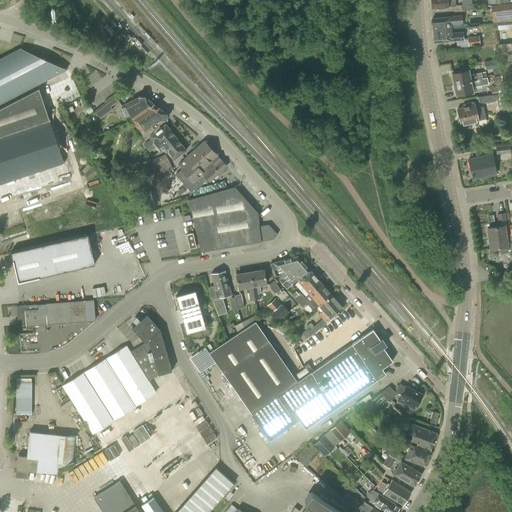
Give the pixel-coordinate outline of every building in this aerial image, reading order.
[(511,3),(491,6),(492,23),(511,20),(511,3)] [(432,19),(433,31),(451,29),(450,24),(462,23),(461,16),(432,19)] [(451,29),(433,31),(434,42),(463,40),(463,32),(451,33),(451,29)] [(479,45),(478,36),(467,37),(468,46),(479,45)] [(12,46),(0,42),(0,59),(5,56),(3,51),(12,46)] [(511,43),(498,44),(498,52),(511,51),(511,43)] [(0,59),(0,103),(66,70),(21,48),(5,56),(0,59)] [(484,62),(485,70),(498,68),(497,60),(484,62)] [(452,73),(454,84),(487,78),(486,72),(469,76),(467,70),(452,73)] [(487,78),(454,84),(457,95),(472,92),(471,87),(488,84),(487,78)] [(0,203),(5,202),(5,204),(70,182),(39,88),(0,108),(0,203)] [(477,97),(479,102),(485,103),(486,104),(496,102),(498,115),(505,113),(501,94),(477,97)] [(118,100),(115,95),(94,110),(99,118),(112,108),(110,106),(118,100)] [(144,97),(139,97),(125,105),(133,120),(143,135),(166,119),(166,114),(158,107),(152,103),(144,97)] [(459,117),(457,120),(457,123),(461,125),(478,121),(486,119),(483,107),(475,109),(473,102),(462,104),(463,108),(457,109),(459,117)] [(160,151),(164,148),(176,139),(165,125),(150,137),(151,139),(144,145),(149,152),(156,146),(160,151)] [(176,139),(164,148),(173,160),(186,150),(176,139)] [(191,191),(209,180),(210,181),(217,174),(223,169),(225,166),(204,142),(178,164),(182,169),(181,169),(175,175),(191,191)] [(510,153),(510,145),(495,146),(496,154),(510,153)] [(165,154),(139,166),(145,177),(154,172),(156,176),(172,168),(165,154)] [(496,174),(492,155),(468,159),(472,179),(496,174)] [(144,180),(131,182),(133,192),(146,190),(144,180)] [(261,241),(272,239),(277,234),(268,224),(258,226),(256,211),(234,187),(188,199),(201,251),(261,241)] [(154,196),(124,205),(126,214),(156,204),(154,196)] [(497,248),(498,251),(501,253),(508,251),(507,246),(504,226),(507,225),(505,213),(504,213),(497,214),(499,226),(487,228),(490,249),(497,248)] [(196,247),(192,233),(186,234),(189,249),(196,247)] [(11,252),(13,263),(15,262),(19,280),(36,276),(37,278),(94,264),(87,234),(11,252)] [(277,267),(282,273),(292,265),(297,270),(305,264),(298,256),(273,263),(270,264),(273,271),(277,267)] [(297,281),(299,282),(311,272),(305,264),(297,270),(292,265),(282,273),(287,279),(281,284),(286,289),(298,279),(298,280),(297,281)] [(264,269),(249,272),(255,300),(260,299),(258,290),(257,290),(257,285),(266,284),(264,269)] [(225,271),(211,274),(215,289),(217,289),(219,297),(231,294),(225,271)] [(255,300),(249,272),(236,274),(238,288),(246,287),(247,293),(248,293),(250,301),(255,300)] [(311,272),(299,282),(309,295),(322,284),(311,272)] [(274,293),(275,293),(277,295),(281,292),(279,290),(280,289),(274,280),(268,284),(274,293)] [(319,305),(319,306),(332,296),(322,284),(309,295),(305,298),(299,303),(302,307),(307,302),(309,303),(307,305),(312,310),(319,305)] [(195,291),(176,296),(186,333),(205,328),(195,291)] [(291,295),(299,303),(305,298),(301,293),(299,295),(295,291),(291,295)] [(234,295),(236,303),(237,309),(244,307),(241,294),(234,295)] [(322,319),(316,323),(320,327),(320,328),(326,323),(330,319),(343,308),(332,296),(319,306),(323,310),(318,314),(322,319)] [(212,301),(218,315),(227,312),(222,298),(212,301)] [(235,298),(229,300),(232,310),(237,309),(236,303),(235,298)] [(280,305),(275,298),(267,305),(273,311),(280,305)] [(95,320),(93,300),(17,306),(18,326),(95,320)] [(271,314),(276,322),(289,311),(283,304),(271,314)] [(130,353),(126,346),(62,386),(92,433),(156,392),(148,381),(158,375),(172,370),(159,329),(147,315),(140,321),(138,319),(134,322),(136,324),(132,328),(145,343),(130,353)] [(383,348),(371,330),(363,336),(296,380),(255,321),(258,319),(256,315),(241,323),(234,326),(237,332),(213,349),(209,352),(208,352),(251,414),(250,414),(269,440),(298,419),(305,429),(385,373),(381,368),(392,361),(383,348)] [(318,329),(300,345),(301,346),(298,348),(300,351),(303,348),(307,353),(315,347),(311,342),(322,334),(318,329)] [(306,330),(298,336),(302,341),(310,336),(306,330)] [(18,378),(18,414),(34,414),(34,378),(18,378)] [(380,393),(378,395),(386,401),(388,400),(389,401),(397,393),(401,394),(398,400),(407,405),(409,402),(416,406),(421,395),(405,386),(404,388),(398,385),(395,391),(389,386),(380,393)] [(386,401),(378,395),(374,398),(380,406),(386,401)] [(374,406),(369,400),(357,410),(363,419),(371,413),(369,410),(374,406)] [(191,407),(201,430),(212,425),(202,403),(191,407)] [(340,420),(336,424),(346,435),(350,432),(340,420)] [(417,442),(416,444),(430,450),(437,433),(410,423),(407,432),(413,435),(411,440),(417,442)] [(336,424),(321,437),(328,444),(330,442),(335,446),(346,435),(336,424)] [(18,456),(16,469),(46,473),(57,474),(57,467),(72,460),(74,435),(50,433),(31,431),(28,457),(18,456)] [(310,442),(308,444),(318,454),(320,452),(328,444),(321,437),(313,445),(310,442)] [(318,454),(308,444),(296,457),(306,467),(318,454)] [(430,450),(416,444),(415,446),(410,444),(404,459),(424,466),(430,450)] [(388,454),(382,464),(390,468),(396,458),(388,454)] [(421,473),(400,461),(393,474),(414,486),(421,473)] [(141,505),(145,511),(208,511),(233,483),(215,467),(175,511),(164,511),(153,496),(141,505)] [(15,477),(27,479),(28,472),(16,470),(15,477)] [(73,497),(86,489),(79,478),(66,486),(73,497)] [(384,493),(403,505),(411,492),(392,480),(384,493)] [(139,511),(120,481),(93,497),(102,511),(139,511)] [(363,497),(354,488),(351,486),(346,491),(362,506),(359,510),(362,511),(381,511),(369,504),(369,503),(362,498),(363,497)] [(355,487),(354,488),(363,497),(362,498),(369,503),(370,502),(384,511),(398,511),(401,507),(378,493),(374,491),(370,497),(368,500),(355,487)] [(341,511),(311,492),(304,502),(308,504),(302,511),(341,511)] [(242,511),(238,508),(237,510),(229,503),(222,511),(242,511)]
